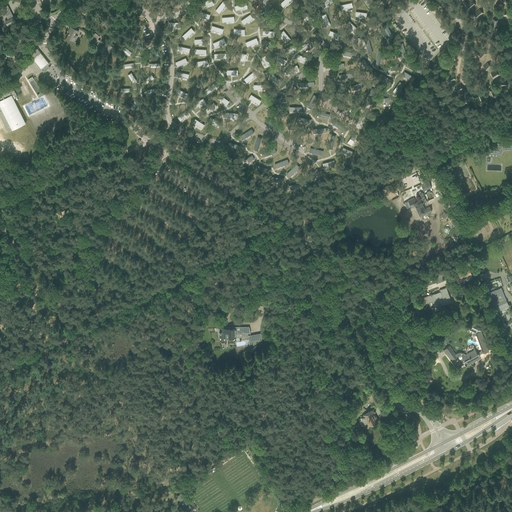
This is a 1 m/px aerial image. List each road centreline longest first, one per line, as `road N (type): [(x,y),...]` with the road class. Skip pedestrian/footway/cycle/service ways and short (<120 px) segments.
road 1 (track): [(0,373),(295,225)]
road 2 (unclassified): [(295,225),(67,84)]
road 3 (unclassified): [(295,225),(502,123)]
road 4 (unclassified): [(295,225),(396,399)]
road 5 (secondary): [(314,509),(358,497),(446,452)]
road 6 (secondary): [(437,446),(314,509)]
